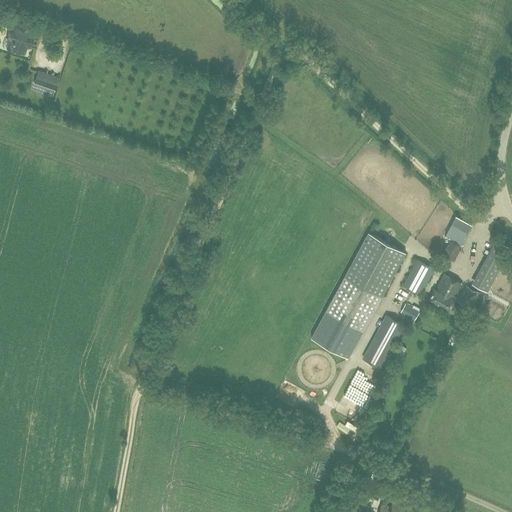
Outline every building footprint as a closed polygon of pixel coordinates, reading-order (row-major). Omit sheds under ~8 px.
[(34,20),(32,26),(42,29),(44,23),(34,20)] [(7,49),(24,54),(26,46),(30,47),(33,37),(30,36),(32,28),(16,22),(13,30),(10,29),(7,40),(10,41),(7,49)] [(59,79),(44,74),(38,71),(34,82),(56,90),(59,79)] [(457,216),(453,223),(446,236),(451,238),(443,254),(454,260),(473,225),(457,216)] [(406,252),(368,232),(325,311),(363,332),(406,252)] [(511,248),(496,239),(472,283),(487,292),(511,248)] [(418,259),(404,285),(420,294),(434,268),(418,259)] [(435,288),(429,300),(449,311),(456,315),(460,307),(453,304),(457,296),(455,295),(462,283),(446,274),(437,289),(435,288)] [(457,302),(471,309),(480,293),(466,285),(457,302)] [(415,320),(419,312),(405,304),(401,312),(415,320)] [(363,332),(325,311),(311,338),(348,358),(363,332)] [(387,315),(376,336),(363,359),(381,368),(393,345),(404,324),(387,315)] [(401,345),(397,352),(402,355),(406,348),(401,345)] [(358,377),(355,382),(376,395),(379,389),(358,377)] [(361,492),(379,500),(382,491),(365,483),(365,484),(362,483),(359,491),(361,492)] [(355,503),(362,505),(364,499),(358,496),(355,503)] [(378,511),(412,511),(414,511),(393,502),(390,508),(382,504),(378,511)]
